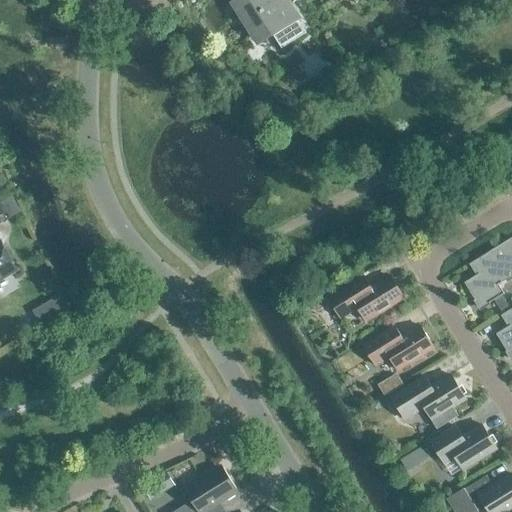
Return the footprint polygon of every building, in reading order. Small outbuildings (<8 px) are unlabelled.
[(281,48),(306,33),(285,0),(238,0),(240,4),(237,6),(257,38),(270,30),(281,48)] [(11,198),(1,204),(5,211),(15,205),(16,205),(12,197),(11,198)] [(0,240),(0,222),(1,222),(0,220),(0,279),(17,269),(0,240)] [(494,299),(503,313),(511,309),(502,295),(504,293),(498,284),(511,275),(511,237),(469,264),(476,275),(464,282),(480,308),(494,299)] [(366,320),(403,297),(390,276),(363,292),(356,282),(329,299),(340,317),(358,306),(366,320)] [(62,298),(54,303),(60,314),(69,309),(62,298)] [(511,307),(511,309),(503,313),(501,315),(508,326),(496,333),(511,359),(511,307)] [(394,342),(387,331),(363,346),(374,365),(389,356),(397,369),(434,347),(420,325),(394,342)] [(425,376),(391,397),(404,419),(413,413),(424,406),(436,426),(456,414),(452,406),(465,398),(450,374),(431,386),(425,376)] [(463,470),(496,449),(482,425),(463,437),(456,427),(431,442),(445,464),(455,457),(463,470)] [(407,471),(428,458),(421,447),(400,459),(407,471)] [(220,466),(185,488),(192,500),(172,511),(206,511),(205,511),(235,492),(220,466)] [(468,511),(474,508),(477,511),(485,506),(488,511),(502,511),(511,506),(511,474),(493,486),(486,476),(463,490),(464,492),(449,501),(456,511),(468,511)] [(154,479),(142,486),(149,498),(161,491),(154,479)]
